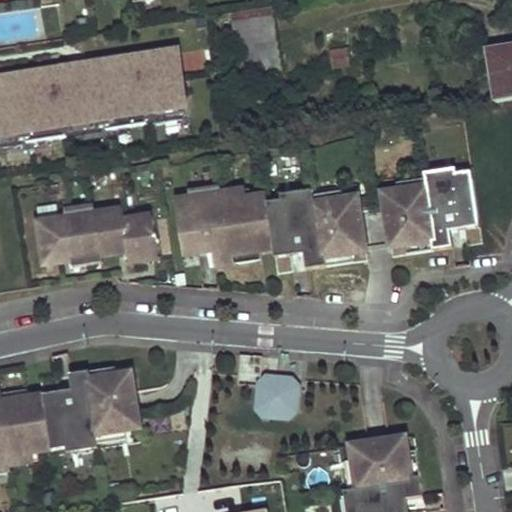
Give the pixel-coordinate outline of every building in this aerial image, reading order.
[(283,73),(273,8),(232,13),(242,80),(283,73)] [(511,47),(495,50),(503,100),(511,98),(511,47)] [(349,56),(347,50),(332,52),(334,68),(347,67),(346,57),(349,56)] [(143,130),(187,125),(180,57),(0,75),(0,153),(144,138),(143,130)] [(433,171),(389,176),(392,202),(399,253),(459,245),(458,230),(457,221),(470,219),(471,228),(473,244),(489,242),(479,166),(465,167),(465,172),(434,176),(433,171)] [(465,167),(433,171),(434,176),(465,172),(465,167)] [(228,179),(197,183),(197,188),(229,185),(228,179)] [(374,256),(364,179),(320,185),(320,190),(289,194),(288,188),(274,190),(281,243),(284,267),(300,265),(298,249),(296,240),(310,239),(311,248),(313,263),(374,256)] [(258,181),(229,185),(230,193),(259,189),(258,181)] [(274,190),(274,187),(259,189),(230,193),(229,185),(197,188),(182,190),(189,246),(207,244),(205,221),(218,220),(220,242),(222,258),(241,256),(240,248),(266,245),(281,243),(274,190)] [(320,185),(288,188),(289,194),(320,190),(320,185)] [(100,193),(72,197),(73,204),(74,204),(75,210),(100,207),(100,201),(101,201),(100,193)] [(73,204),(45,208),(50,253),(78,249),(78,254),(108,251),(108,246),(133,242),(134,253),(164,249),(158,205),(131,208),(129,198),(101,201),(100,201),(100,207),(75,210),(74,204),(73,204)] [(470,219),(457,221),(458,230),(471,228),(470,219)] [(218,220),(205,221),(207,244),(220,242),(218,220)] [(310,239),(296,240),(298,249),(311,248),(310,239)] [(266,245),(240,248),(241,256),(267,253),(266,245)] [(144,437),(131,361),(70,371),(72,387),(74,396),(61,399),(60,389),(57,373),(41,376),(44,392),(29,394),(3,399),(2,391),(0,391),(0,463),(11,462),(10,454),(39,449),(53,447),(54,452),(144,437)] [(272,376),(263,383),(303,388),(297,378),(272,376)] [(263,383),(261,406),(267,415),(292,418),(300,412),(303,388),(263,383)] [(28,387),(2,391),(3,399),(29,394),(28,387)] [(72,387),(60,389),(61,399),(74,396),(72,387)] [(407,441),(339,451),(345,495),(350,495),(353,511),(394,511),(393,506),(408,504),(424,502),(421,482),(413,483),(409,457),(407,441)] [(39,449),(10,454),(11,462),(40,458),(39,449)] [(417,456),(409,457),(413,483),(421,482),(417,456)] [(236,485),(240,511),(261,511),(284,508),(279,478),(236,485)]
